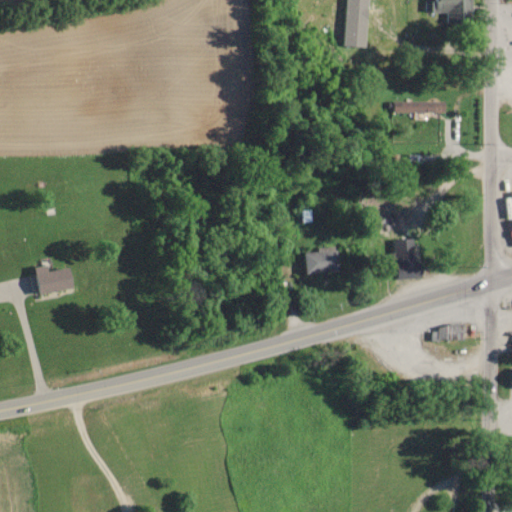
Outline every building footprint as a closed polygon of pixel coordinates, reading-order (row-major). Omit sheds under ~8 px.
[(460,0),(428,0),(428,10),(452,9),(452,15),(461,15),(460,0)] [(433,101),(385,99),(385,111),(433,113),(433,101)] [(386,239),(406,238),(407,263),(413,263),(414,278),(388,279),(387,261),(381,261),(380,249),(386,249),(386,239)] [(297,254),(311,253),(311,248),(327,247),(328,272),(298,274),(297,254)] [(30,294),(64,288),(61,268),(41,271),(40,266),(25,269),(30,294)] [(455,323),(455,341),(429,340),(429,328),(445,323),(455,323)]
